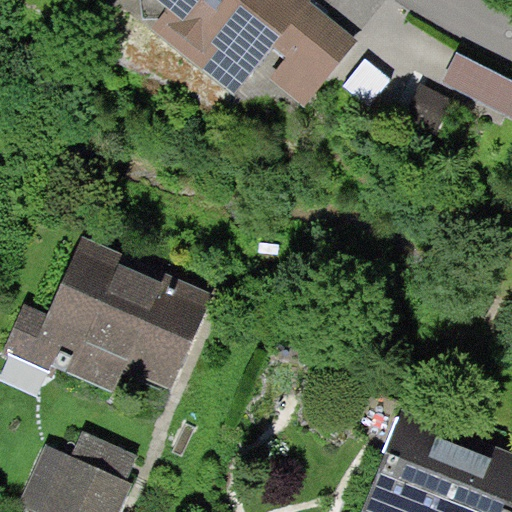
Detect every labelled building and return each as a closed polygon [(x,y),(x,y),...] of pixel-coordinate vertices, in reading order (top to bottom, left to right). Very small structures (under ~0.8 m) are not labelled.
[(310,0),(159,0),(168,7),(151,29),(235,95),(274,47),(287,57),(269,79),(304,107),(358,39),(310,0)] [(511,78),(456,51),(442,81),(511,115),(511,78)] [(391,78),(366,58),(343,85),(370,106),(391,78)] [(453,98),(422,82),(406,111),(437,127),(453,98)] [(213,294),(82,236),(47,315),(24,305),(3,350),(48,370),(51,364),(113,392),(123,368),(170,389),(213,294)] [(511,511),(511,451),(403,407),(361,511),(511,511)] [(19,503),(39,511),(117,511),(131,482),(125,480),(136,455),(82,431),(71,455),(45,443),(19,503)]
